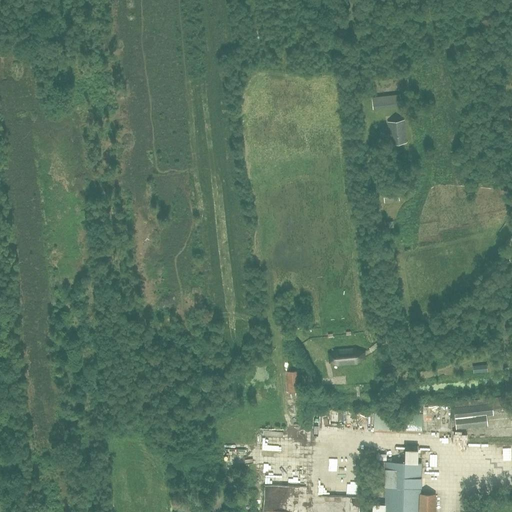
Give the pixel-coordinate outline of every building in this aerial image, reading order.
[(394,95),(371,98),(373,110),(395,107),(394,95)] [(404,120),(387,122),(390,145),(407,143),(404,120)] [(392,190),(383,191),(385,203),(399,201),(398,190),(394,190),(395,193),(392,193),(392,190)] [(328,354),(328,363),(337,367),(357,365),(365,359),(365,352),(355,347),(335,349),(328,354)] [(487,365),(473,366),(474,369),(474,373),(487,372),(487,365)] [(454,402),(455,408),(457,428),(487,425),(487,421),(486,415),(493,414),(493,411),(510,409),(511,408),(511,395),(509,396),(454,402)] [(323,411),(323,423),(333,423),(333,412),(323,411)] [(366,412),(342,412),(341,427),(350,427),(350,431),(359,431),(359,420),(374,420),(374,417),(366,416),(366,412)] [(290,478),(310,478),(310,452),(305,452),(305,448),(294,447),(294,444),(300,444),(300,440),(291,440),(291,436),(259,435),(258,469),(267,469),(267,477),(258,477),(258,485),(290,486),(290,478)] [(470,455),(480,455),(480,444),(470,444),(470,455)] [(405,445),(405,462),(375,462),(373,511),(433,511),(434,496),(421,494),(422,463),(417,463),(418,446),(405,445)] [(494,446),(494,459),(502,459),(501,446),(494,446)] [(342,453),(342,495),(362,495),(362,454),(342,453)] [(340,494),(340,480),(333,480),(333,472),(323,472),(323,494),(340,494)] [(461,493),(466,499),(473,493),(468,487),(461,493)]
